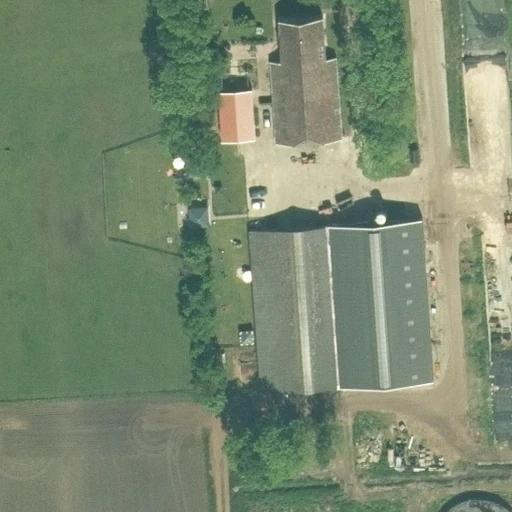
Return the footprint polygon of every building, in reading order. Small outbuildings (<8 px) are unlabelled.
[(326,56),(323,15),(280,19),(283,59),(271,60),(276,141),(342,137),(336,55),(326,56)] [(252,135),(250,79),(221,80),(223,136),(252,135)] [(204,155),(186,156),(188,174),(206,173),(204,155)] [(229,178),(230,191),(276,189),(275,176),(229,178)] [(208,204),(190,205),(191,223),(209,222),(208,204)] [(419,215),(344,222),(249,231),(264,392),(359,383),(435,375),(419,215)]
